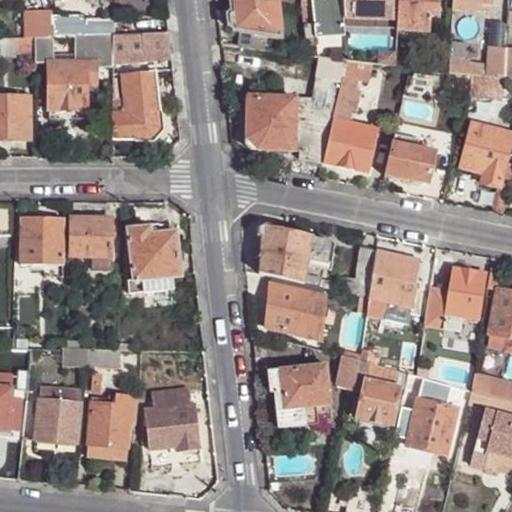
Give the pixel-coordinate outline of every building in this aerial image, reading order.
[(230,0),(233,32),(240,33),(278,39),(275,6),(274,0),(230,0)] [(300,0),(301,7),(312,8),(310,0),(300,0)] [(314,39),(343,38),(342,20),(341,0),(310,0),(312,8),(314,39)] [(341,0),(342,20),(352,21),(352,0),(341,0)] [(381,22),(397,23),(397,0),(352,0),(352,21),(381,22)] [(397,0),(397,23),(396,33),(427,35),(429,16),(437,17),(438,0),(397,0)] [(453,4),(453,12),(480,13),(480,6),(453,4)] [(301,7),(305,57),(316,59),(314,39),(312,8),(301,7)] [(35,38),(36,39),(36,12),(27,12),(27,39),(35,38)] [(36,39),(53,38),(52,17),(52,12),(36,12),(36,39)] [(74,38),(85,37),(85,20),(85,16),(52,17),(53,38),(74,38)] [(112,36),(114,36),(113,19),(85,20),(85,37),(112,36)] [(343,38),(344,62),(357,63),(357,37),(353,37),(352,21),(342,20),(343,38)] [(379,39),(396,40),(396,33),(397,23),(381,22),(379,39)] [(240,33),(237,48),(278,54),(278,39),(240,33)] [(124,48),(112,48),(112,63),(171,61),(168,35),(137,35),(137,47),(124,48)] [(137,47),(137,35),(124,36),(124,48),(137,47)] [(35,65),(49,65),(95,64),(95,71),(112,72),(112,63),(112,48),(112,36),(85,37),(74,38),(74,40),(74,57),(53,57),(53,39),(53,38),(36,39),(35,38),(35,55),(35,65)] [(124,48),(124,36),(114,36),(112,36),(112,48),(124,48)] [(35,55),(35,38),(27,39),(0,39),(0,62),(2,62),(2,57),(35,55)] [(488,50),(486,79),(503,82),(503,81),(505,51),(488,50)] [(511,51),(505,51),(503,81),(511,81),(511,51)] [(344,62),(320,59),(315,80),(339,85),(341,80),(344,62)] [(357,63),(344,62),(341,80),(351,82),(351,77),(366,80),(369,65),(357,63)] [(95,64),(49,65),(49,121),(86,121),(86,88),(96,88),(95,71),(95,64)] [(450,64),(449,74),(474,78),(482,79),(483,68),(450,64)] [(434,73),(407,70),(401,99),(427,102),(434,73)] [(122,116),(113,116),(113,142),(132,142),(135,144),(154,144),(163,133),(162,114),(159,112),(155,73),(154,73),(128,75),(123,76),(127,111),(122,116)] [(474,78),(449,74),(449,81),(466,90),(470,92),(474,78)] [(482,79),(474,78),(470,92),(469,98),(483,100),(483,92),(501,93),(503,82),(486,79),(482,79)] [(331,122),(339,85),(315,80),(310,101),(306,117),(293,117),(292,153),(298,153),(298,161),(322,166),(322,163),(331,122)] [(351,82),(341,80),(339,85),(331,122),(342,125),(351,82)] [(30,99),(0,99),(0,142),(30,142),(30,99)] [(256,152),(292,153),(293,117),(294,100),(247,99),(246,127),(246,142),(256,152)] [(294,100),(293,117),(306,117),(310,101),(294,100)] [(342,125),(331,122),(322,163),(367,173),(375,132),(342,125)] [(421,130),(395,125),(391,145),(392,145),(417,151),(417,146),(421,130)] [(500,186),(505,166),(511,138),(511,136),(472,126),(460,169),(482,176),(480,186),(499,191),(500,186)] [(417,151),(392,145),(385,178),(428,186),(435,154),(417,151)] [(417,151),(435,154),(436,149),(417,146),(417,151)] [(511,189),(511,183),(511,167),(505,166),(500,186),(511,189)] [(45,268),(62,268),(63,220),(21,220),(20,268),(30,269),(45,268)] [(91,258),(111,258),(111,221),(76,221),(75,258),(91,258)] [(148,228),(148,229),(148,237),(161,236),(161,227),(148,228)] [(148,237),(148,229),(127,232),(134,284),(137,284),(174,279),(179,279),(174,234),(161,236),(148,237)] [(260,232),(258,274),(303,284),(304,276),(306,260),(324,265),(327,243),(265,230),(260,232)] [(359,276),(370,279),(375,251),(359,249),(354,275),(359,276)] [(368,298),(367,301),(412,311),(419,262),(375,251),(370,279),(368,298)] [(110,274),(111,258),(91,258),(91,275),(110,274)] [(62,279),(62,268),(45,268),(44,274),(45,279),(62,279)] [(490,268),(487,289),(498,291),(502,291),(505,270),(490,268)] [(446,318),(463,320),(478,322),(484,274),(451,271),(446,318)] [(304,276),(303,284),(317,287),(319,280),(304,276)] [(359,296),(368,298),(370,279),(359,276),(357,284),(347,283),(346,293),(359,296)] [(174,279),(137,284),(139,295),(176,291),(174,279)] [(319,280),(317,287),(328,290),(329,282),(319,280)] [(139,295),(137,284),(134,284),(129,285),(130,296),(139,295)] [(265,328),(320,341),(323,297),(269,284),(265,328)] [(511,353),(511,293),(502,291),(498,291),(489,335),(507,340),(504,352),(511,353)] [(368,298),(359,296),(356,314),(365,316),(367,301),(368,298)] [(323,297),(320,341),(328,343),(331,299),(323,297)] [(365,316),(365,317),(409,327),(412,311),(367,301),(365,316)] [(461,335),(463,320),(446,318),(443,333),(461,335)] [(486,348),(504,352),(507,340),(489,335),(486,348)] [(26,342),(16,341),(16,350),(26,349),(26,342)] [(85,369),(87,353),(65,352),(62,352),(61,367),(85,369)] [(119,370),(119,353),(117,353),(87,353),(85,369),(119,370)] [(358,363),(343,358),(337,388),(351,392),(353,385),(358,363)] [(385,370),(358,363),(353,385),(362,387),(363,382),(366,382),(368,375),(383,378),(385,370)] [(427,368),(418,366),(417,378),(422,380),(424,380),(427,368)] [(287,411),(302,410),(315,409),(330,407),(325,367),(278,371),(280,387),(272,387),(277,430),(288,429),(287,411)] [(271,372),(272,387),(280,387),(278,371),(271,372)] [(417,378),(407,376),(402,397),(416,401),(418,401),(420,388),(422,380),(417,378)] [(424,380),(422,380),(420,388),(434,391),(436,384),(424,380)] [(0,381),(0,391),(10,392),(11,382),(0,381)] [(488,397),(504,401),(509,385),(493,381),(488,397)] [(358,420),(387,427),(390,427),(398,390),(366,382),(363,382),(362,387),(357,420),(358,420)] [(418,401),(455,410),(458,396),(434,391),(420,388),(418,401)] [(0,399),(21,401),(22,394),(10,392),(0,391),(0,399)] [(40,392),(39,402),(54,404),(55,393),(40,392)] [(153,397),(155,411),(187,407),(185,392),(153,397)] [(511,403),(488,397),(470,392),(469,400),(511,412),(511,403)] [(55,393),(54,404),(79,406),(80,396),(55,393)] [(0,440),(17,441),(21,401),(0,399),(0,440)] [(134,427),(136,401),(114,399),(112,409),(91,406),(87,447),(127,450),(130,427),(134,427)] [(445,457),(455,410),(418,401),(416,401),(406,447),(424,452),(441,456),(445,457)] [(54,404),(39,402),(36,443),(77,446),(79,406),(54,404)] [(187,407),(155,411),(145,413),(149,452),(176,449),(177,453),(198,451),(193,406),(187,407)] [(302,410),(303,428),(318,426),(315,409),(302,410)] [(288,429),(303,428),(302,410),(287,411),(288,429)] [(496,467),(500,456),(485,452),(495,414),(484,411),(468,468),(481,471),(481,469),(482,463),(496,467)] [(500,456),(511,458),(511,418),(495,414),(485,452),(500,456)] [(385,436),(387,427),(358,420),(357,430),(385,436)] [(126,460),(127,450),(87,447),(86,456),(126,460)] [(439,465),(441,456),(424,452),(422,461),(439,465)] [(511,471),(511,458),(500,456),(496,467),(511,471)] [(494,472),(496,467),(482,463),(481,469),(494,472)] [(351,491),(346,511),(373,511),(377,494),(351,491)]
